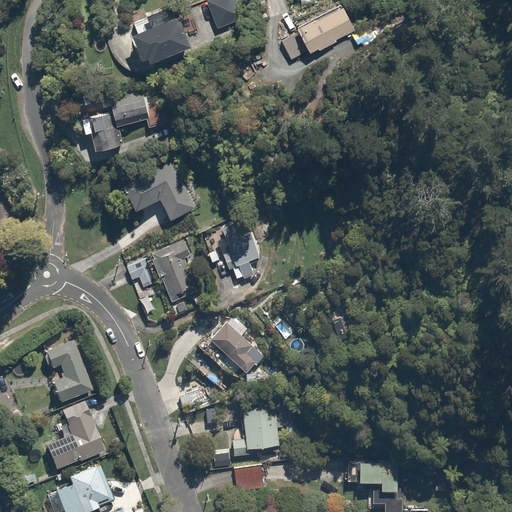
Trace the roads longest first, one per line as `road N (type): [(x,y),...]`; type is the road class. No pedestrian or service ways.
road 1 (residential): [(59,280),(97,300),(123,336),(189,511)]
road 2 (residential): [(48,261),(55,208),(29,43),(39,0)]
